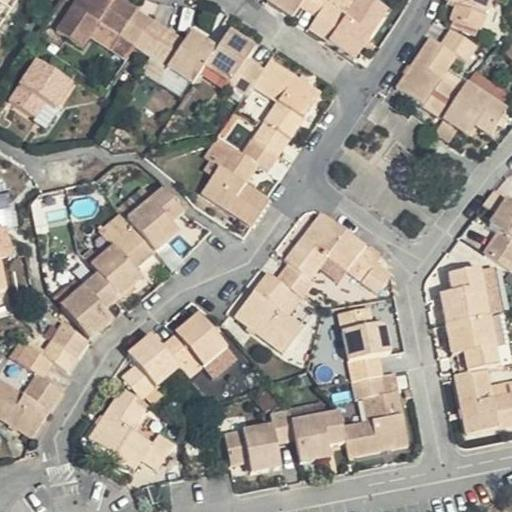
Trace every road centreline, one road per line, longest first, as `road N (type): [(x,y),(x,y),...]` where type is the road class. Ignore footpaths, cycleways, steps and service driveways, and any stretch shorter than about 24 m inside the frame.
road 1 (residential): [(77,511),(78,480),(107,394),(135,344),(275,240),(306,183)]
road 2 (residential): [(443,470),(410,263)]
road 3 (residential): [(443,470),(248,511)]
road 4 (residential): [(369,92),(226,0)]
road 5 (residential): [(410,263),(511,149)]
road 6 (residential): [(306,183),(410,263)]
